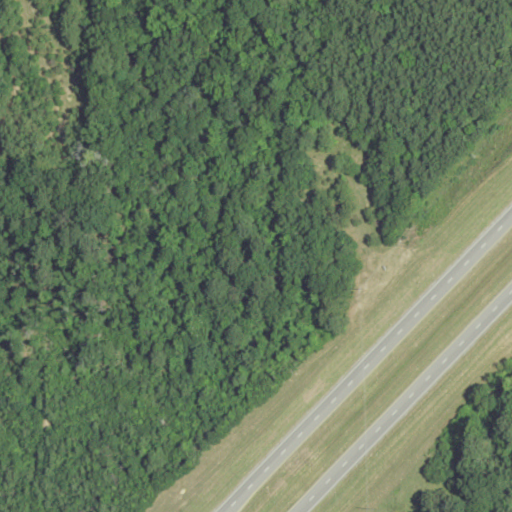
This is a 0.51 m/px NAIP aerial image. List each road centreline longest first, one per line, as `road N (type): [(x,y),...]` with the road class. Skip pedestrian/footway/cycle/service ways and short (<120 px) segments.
road 1 (trunk): [(511,217),(225,511)]
road 2 (trunk): [(297,511),(511,291)]
